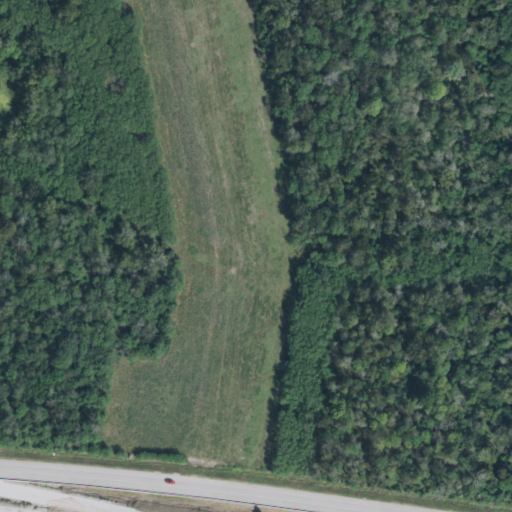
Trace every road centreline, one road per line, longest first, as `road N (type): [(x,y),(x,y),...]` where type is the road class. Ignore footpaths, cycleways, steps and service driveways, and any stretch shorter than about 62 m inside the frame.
road 1 (primary): [(335,511),(0,472)]
road 2 (motorway): [(118,511),(0,487)]
